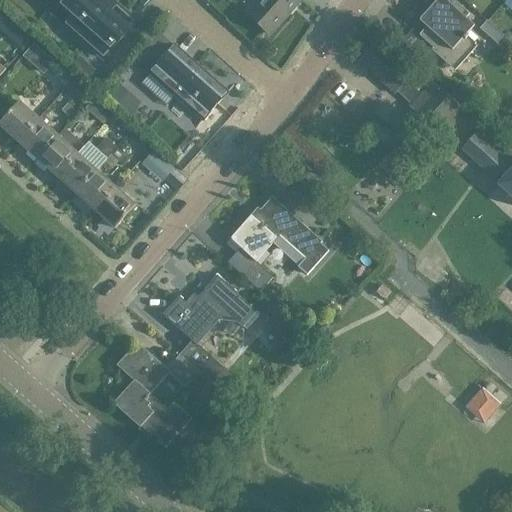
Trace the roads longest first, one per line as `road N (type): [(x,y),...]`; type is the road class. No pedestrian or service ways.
road 1 (residential): [(29,392),(287,98)]
road 2 (tertiary): [(164,511),(29,392)]
road 3 (residential): [(287,98),(172,0)]
road 4 (residential): [(287,98),(358,0)]
